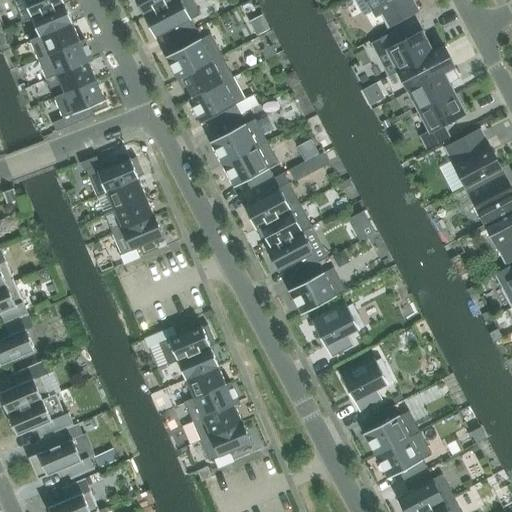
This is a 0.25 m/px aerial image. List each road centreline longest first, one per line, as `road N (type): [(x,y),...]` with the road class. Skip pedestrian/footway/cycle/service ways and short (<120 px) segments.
road 1 (residential): [(360,511),(150,117)]
road 2 (residential): [(0,172),(150,117)]
road 3 (residential): [(150,117),(92,0)]
